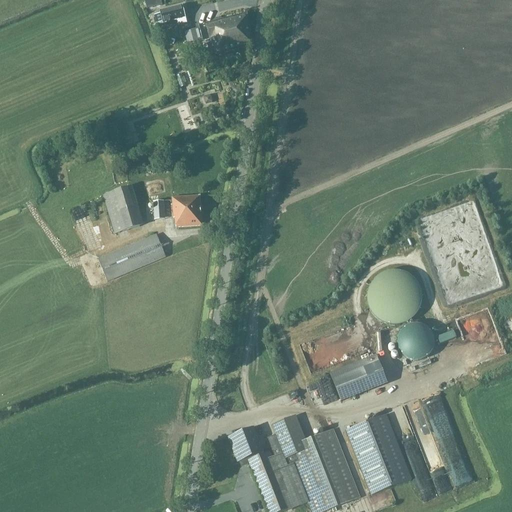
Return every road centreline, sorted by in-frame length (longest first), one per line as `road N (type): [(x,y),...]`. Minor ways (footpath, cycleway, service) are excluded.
road 1 (tertiary): [(187,511),(271,0)]
road 2 (unknown): [(199,435),(271,411),(367,405),(462,345)]
